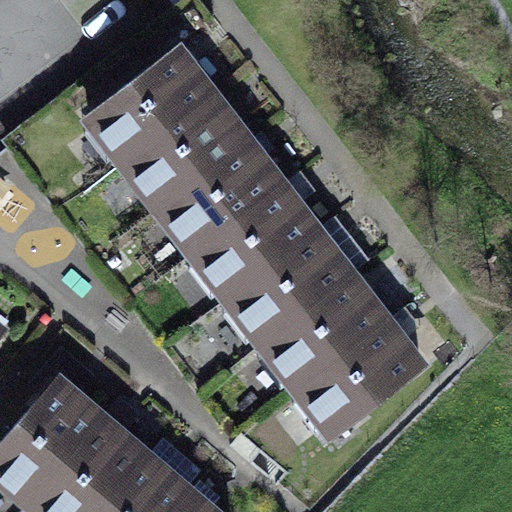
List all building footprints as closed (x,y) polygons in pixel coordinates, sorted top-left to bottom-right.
[(176,50),(90,116),(125,162),(211,95),(184,60),(176,50)] [(211,95),(125,162),(160,207),(246,141),(222,108),(211,95)] [(246,141),(160,207),(195,253),(282,186),(255,152),(246,141)] [(282,186),(195,253),(230,298),(317,232),(289,196),(282,186)] [(317,232),(230,298),(265,344),(352,277),(324,242),(317,232)] [(352,277),(265,344),(301,389),(387,323),(357,284),(352,277)] [(387,323),(301,389),(336,435),(422,368),(395,334),(387,323)] [(103,418),(59,380),(0,448),(0,475),(31,502),(103,418)] [(98,511),(147,456),(103,418),(31,502),(42,511),(98,511)] [(175,511),(191,494),(147,456),(98,511),(175,511)] [(210,511),(191,494),(175,511),(210,511)]
